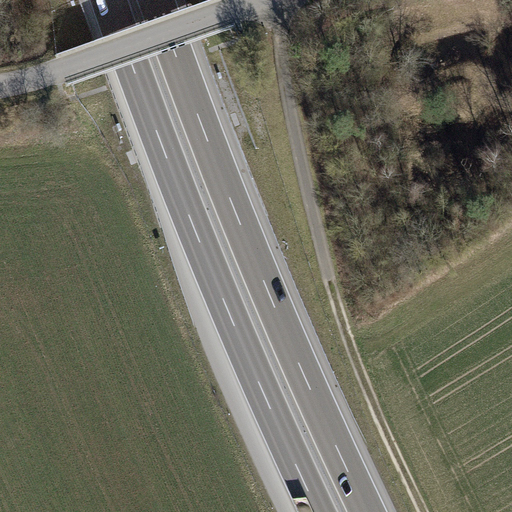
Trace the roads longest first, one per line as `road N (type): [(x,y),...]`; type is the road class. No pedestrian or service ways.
road 1 (motorway): [(369,511),(269,291),(157,0)]
road 2 (motorway): [(109,0),(227,310),(318,511)]
road 3 (unclassified): [(257,0),(60,69),(0,79)]
